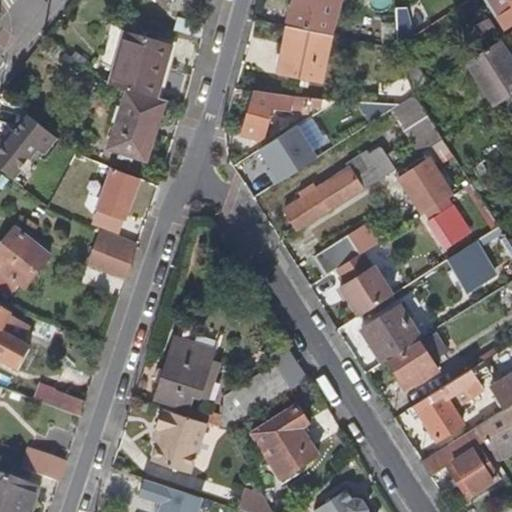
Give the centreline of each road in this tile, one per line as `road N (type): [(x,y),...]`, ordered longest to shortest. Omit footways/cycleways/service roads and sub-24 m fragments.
road 1 (residential): [(185,155),(229,204),(423,511)]
road 2 (residential): [(185,155),(68,511)]
road 3 (residential): [(234,0),(185,155)]
